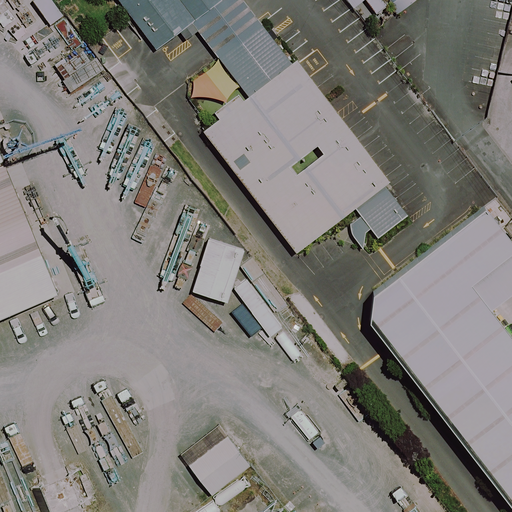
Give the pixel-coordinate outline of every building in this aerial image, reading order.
[(52,0),(32,0),(32,1),(50,26),(64,16),(52,0)] [(184,0),(113,0),(153,51),(197,17),(184,0)] [(184,0),(197,17),(199,18),(222,0),(184,0)] [(248,0),(222,0),(199,18),(194,22),(215,48),(259,14),(248,0)] [(365,2),(375,15),(388,5),(396,15),(415,0),(351,0),(357,7),(365,2)] [(294,58),(259,14),(215,48),(249,92),(294,58)] [(61,81),(70,93),(102,70),(94,58),(61,81)] [(409,208),(294,58),(249,92),(204,127),(296,247),(355,202),(378,232),(409,208)] [(511,74),(503,81),(511,93),(511,74)] [(0,311),(59,288),(0,142),(0,311)] [(360,318),(510,510),(511,508),(511,342),(488,312),(511,293),(511,259),(470,205),(363,286),(360,318)] [(248,467),(224,436),(188,463),(212,494),(248,467)] [(56,511),(80,503),(70,477),(42,488),(51,511),(56,511)]
